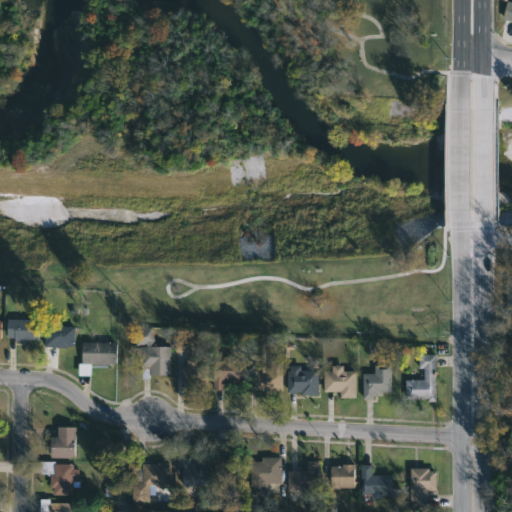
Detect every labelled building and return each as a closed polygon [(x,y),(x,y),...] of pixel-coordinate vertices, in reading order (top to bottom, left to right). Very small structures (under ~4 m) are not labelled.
[(506,0),(511,1),(511,21),(502,18),(506,0)] [(511,278),(511,315),(503,315),(505,278),(511,278)] [(40,320),(39,341),(25,341),(25,343),(15,342),(15,350),(8,350),(7,319),(40,320)] [(77,327),(76,347),(70,347),(70,349),(47,348),(48,325),(77,327)] [(84,378),(81,378),(81,364),(84,364),(85,343),(114,343),(113,367),(94,366),(94,378),(84,378)] [(168,347),(168,376),(151,377),(151,380),(140,380),(138,357),(131,357),(130,348),(168,347)] [(432,367),(432,375),(435,375),(435,401),(426,401),(426,398),(404,399),(404,380),(423,379),(423,368),(418,368),(418,354),(436,353),(436,367),(432,367)] [(244,362),(243,391),(211,390),(212,362),(220,362),(220,357),(234,357),(234,362),(244,362)] [(194,360),(194,364),(205,364),(205,385),(192,385),(192,388),(179,388),(179,365),(185,365),(185,360),(194,360)] [(280,361),(280,392),(250,392),(250,370),(256,370),(256,365),(264,365),(264,370),(268,370),(268,361),(280,361)] [(366,399),(362,399),(362,372),(374,373),(374,363),(391,363),(390,390),(382,390),(382,394),(373,394),(373,399),(366,399)] [(341,364),(341,369),(354,369),(354,397),(339,397),(339,390),(323,390),(323,370),(330,370),(330,364),(341,364)] [(300,365),(300,370),(317,370),(317,394),(299,394),(299,392),(286,392),(287,370),(289,370),(289,365),(300,365)] [(78,428),(77,459),(52,458),(53,438),(59,438),(60,427),(78,428)] [(190,456),(190,461),(208,461),(209,479),(208,479),(208,484),(180,485),(181,473),(176,473),(176,455),(192,454),(192,456),(190,456)] [(223,456),(223,458),(244,458),(244,479),(213,479),(213,458),(214,458),(214,456),(223,456)] [(266,482),(246,482),(247,461),(259,461),(259,456),(279,456),(278,483),(266,482)] [(289,491),(285,491),(285,470),(304,470),(304,460),(316,460),(316,483),(309,483),(309,490),(289,491)] [(54,461),(54,462),(72,462),(72,468),(78,468),(78,485),(73,485),(72,493),(53,492),(54,487),(49,487),(50,474),(39,473),(39,461),(54,461)] [(353,463),(352,488),(327,488),(328,465),(340,465),(340,463),(353,463)] [(150,506),(132,506),(132,482),(135,482),(135,469),(140,469),(140,465),(168,464),(168,488),(150,488),(150,506)] [(371,464),(370,474),(390,474),(390,494),(382,494),(382,497),(369,497),(369,494),(360,494),(360,464),(371,464)] [(428,467),(428,470),(435,470),(435,489),(428,489),(427,503),(409,503),(410,467),(428,467)] [(52,503),(57,503),(57,502),(94,504),(93,511),(41,511),(41,500),(52,500),(52,503)]
